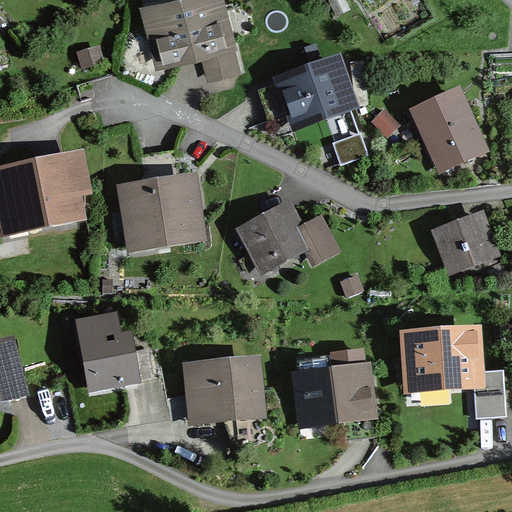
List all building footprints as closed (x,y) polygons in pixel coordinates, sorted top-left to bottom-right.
[(200,0),(151,13),(163,56),(201,47),(208,76),(238,69),(230,39),(224,40),(214,0),(200,0)] [(100,51),(81,53),(83,67),(101,65),(100,51)] [(368,106),(363,62),(350,63),(356,110),(368,106)] [(280,130),(348,105),(336,68),(284,87),(286,88),(294,111),(276,118),(280,130)] [(462,164),(484,154),(459,97),(417,117),(429,142),(423,145),(429,157),(435,154),(440,166),(459,157),(462,164)] [(189,155),(150,158),(151,185),(190,183),(189,155)] [(0,178),(0,197),(7,229),(83,213),(84,199),(77,163),(0,178)] [(126,196),(134,244),(197,234),(189,186),(126,196)] [(246,236),(262,267),(305,245),(315,262),(336,251),(320,223),(300,234),(290,213),(246,236)] [(476,258),(478,265),(495,258),(480,219),(461,226),(461,229),(439,237),(451,268),(476,258)] [(505,417),(502,373),(475,375),(472,337),(410,341),(413,386),(474,382),(477,419),(505,417)] [(87,348),(93,381),(111,378),(112,385),(153,378),(148,351),(134,354),(131,340),(87,348)] [(0,396),(6,394),(8,402),(25,397),(12,349),(0,352),(0,396)] [(305,422),(369,414),(361,353),(333,357),(335,378),(331,378),(328,358),(299,362),(305,422)] [(191,372),(195,419),(229,416),(229,424),(239,451),(267,440),(257,413),(253,366),(191,372)]
